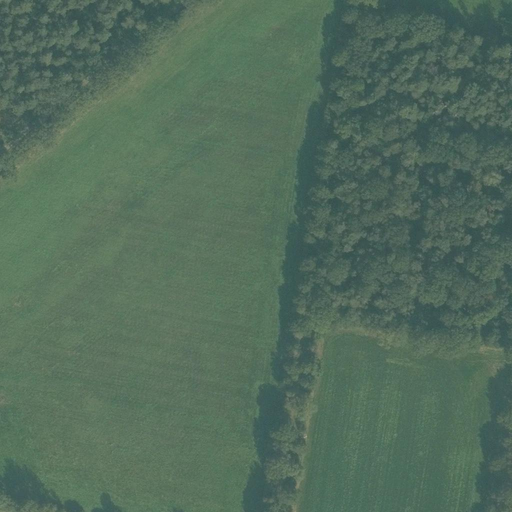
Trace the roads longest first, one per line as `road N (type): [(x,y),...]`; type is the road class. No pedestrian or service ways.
road 1 (track): [(360,0),(278,511)]
road 2 (unclassified): [(0,153),(186,0)]
